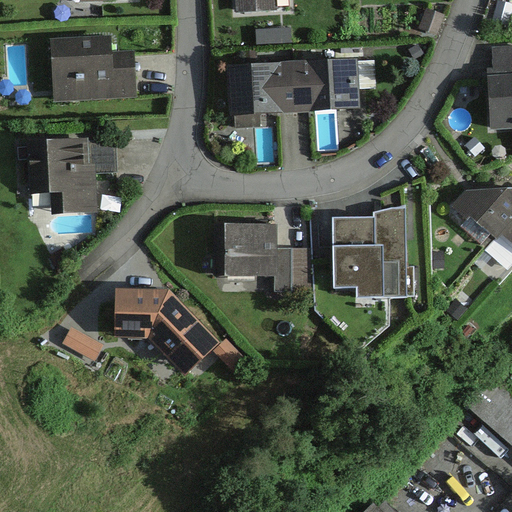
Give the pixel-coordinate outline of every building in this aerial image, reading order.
[(77,0),(78,11),(137,8),(136,0),(77,0)] [(232,0),(233,18),(278,16),(277,0),(232,0)] [(51,108),(135,105),(133,57),(113,57),(113,43),(48,46),(51,108)] [(511,51),(487,53),(488,73),(483,73),(486,136),(499,135),(499,131),(511,130),(511,51)] [(289,66),(292,119),(328,116),(328,126),(360,124),(356,62),(289,66)] [(292,119),(289,66),(224,71),(228,136),(257,134),(256,121),(292,119)] [(116,144),(26,147),(28,199),(52,199),(53,220),(98,219),(96,179),(117,178),(116,144)] [(451,209),(488,243),(511,215),(511,188),(468,191),(451,209)] [(511,264),(511,215),(488,243),(479,253),(504,274),(511,264)] [(272,230),(220,230),(220,283),(268,283),(268,297),(304,297),(304,256),(272,256),(272,230)] [(396,242),(343,243),(344,291),(314,292),(314,311),(397,310),(397,280),(411,279),(410,252),(396,252),(396,242)] [(217,349),(167,297),(116,296),(115,340),(150,341),(186,378),(217,349)] [(101,348),(72,332),(65,343),(95,360),(101,348)] [(511,391),(493,375),(466,406),(511,446),(511,391)]
